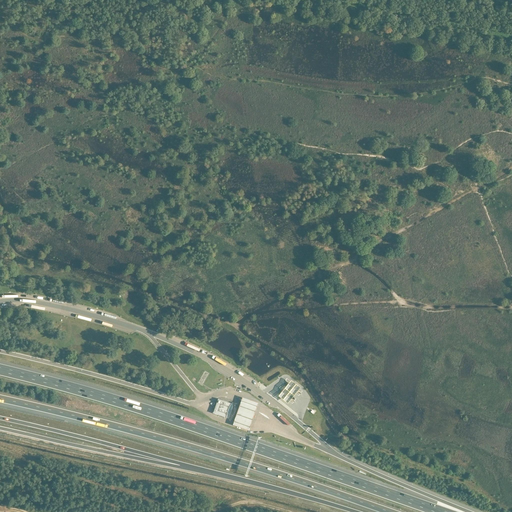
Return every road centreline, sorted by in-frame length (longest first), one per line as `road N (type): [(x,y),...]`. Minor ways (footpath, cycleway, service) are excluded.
road 1 (motorway): [(442,511),(0,368)]
road 2 (motorway): [(0,398),(158,437),(390,511)]
road 3 (motorway): [(147,458),(380,511)]
road 4 (track): [(205,511),(0,447)]
road 5 (unclassified): [(511,33),(347,0)]
road 6 (motorway): [(468,511),(326,447)]
road 7 (motorway): [(0,417),(147,458)]
road 8 (motorway): [(0,428),(147,458)]
